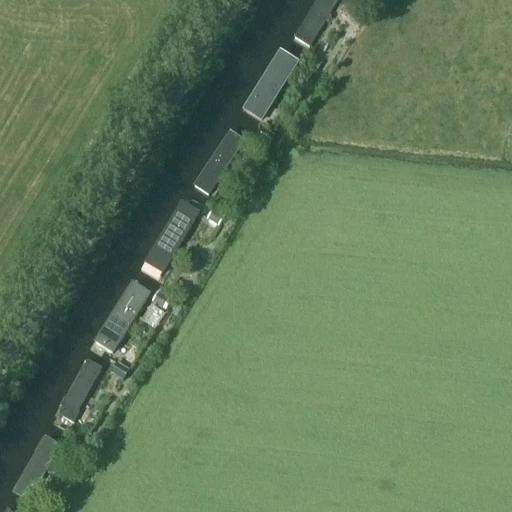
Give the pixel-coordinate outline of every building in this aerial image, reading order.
[(352,19),(360,5),(352,0),(349,0),(341,13),(352,19)] [(275,138),(264,131),(258,139),(270,147),(275,138)] [(264,159),(270,150),(258,143),(253,152),(264,159)] [(225,219),(214,212),(208,222),(219,229),(225,219)] [(153,304),(163,311),(171,300),(161,293),(153,304)] [(132,368),(122,361),(114,373),(124,380),(132,368)] [(75,462),(82,450),(70,442),(62,454),(75,462)]
